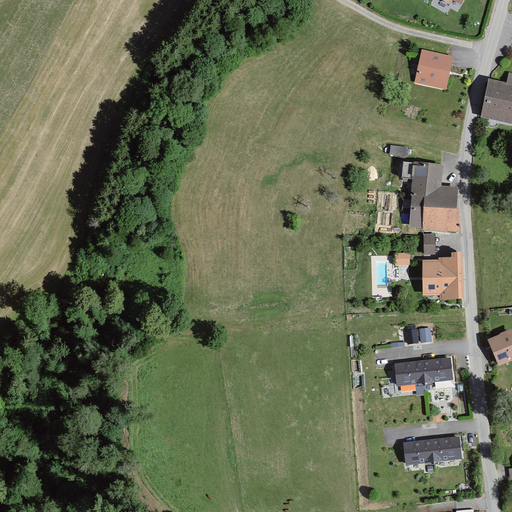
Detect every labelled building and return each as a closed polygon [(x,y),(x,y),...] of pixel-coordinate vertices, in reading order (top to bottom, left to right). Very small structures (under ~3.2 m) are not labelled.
[(422,51),(414,85),(446,93),(454,59),(422,51)] [(490,82),(481,119),(511,126),(511,75),(510,75),(508,86),(490,82)] [(392,145),(392,154),(407,155),(407,145),(392,145)] [(457,233),(457,188),(442,188),(443,167),(414,163),(404,163),(402,179),(413,181),(409,228),(423,228),(423,233),(457,233)] [(423,237),(423,256),(435,255),(435,237),(423,237)] [(410,265),(411,252),(396,252),(395,264),(410,265)] [(422,261),(423,296),(442,295),(442,299),(463,298),(462,253),(450,253),(450,258),(439,258),(439,261),(422,261)] [(411,264),(411,277),(421,277),(422,264),(411,264)] [(432,326),(412,328),(414,342),(433,341),(432,326)] [(489,340),(500,367),(511,361),(511,332),(511,330),(489,340)] [(393,363),(396,386),(453,380),(451,356),(393,363)] [(402,443),(405,466),(462,459),(460,436),(402,443)]
